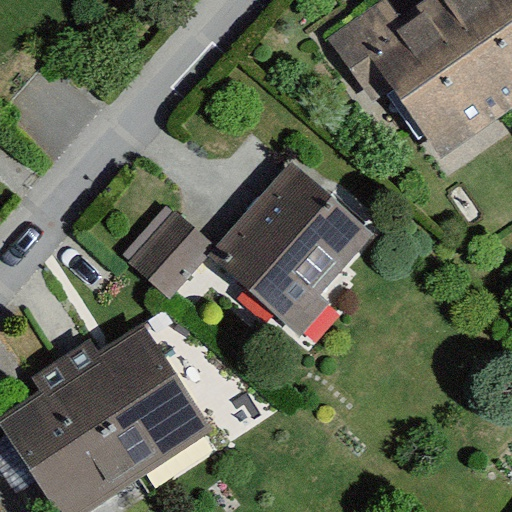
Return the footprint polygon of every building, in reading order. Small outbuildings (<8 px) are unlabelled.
[(511,110),(511,9),(505,0),(452,0),(424,20),(496,121),(511,110)] [(432,166),(496,121),(424,20),(360,67),(432,166)] [(358,245),(283,182),(210,267),(285,331),(358,245)] [(198,437),(134,341),(92,369),(79,350),(50,370),(126,484),(198,437)] [(0,450),(41,511),(83,511),(126,484),(50,370),(20,390),(32,408),(0,429),(0,450)]
